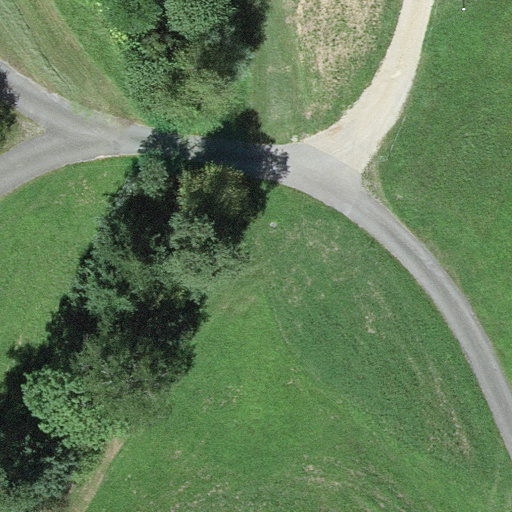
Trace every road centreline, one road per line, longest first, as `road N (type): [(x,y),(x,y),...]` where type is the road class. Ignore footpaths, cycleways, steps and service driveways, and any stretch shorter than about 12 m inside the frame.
road 1 (track): [(511,435),(452,309),(413,261),(284,170),(73,135),(0,78)]
road 2 (track): [(284,170),(360,138),(396,86),(416,0)]
